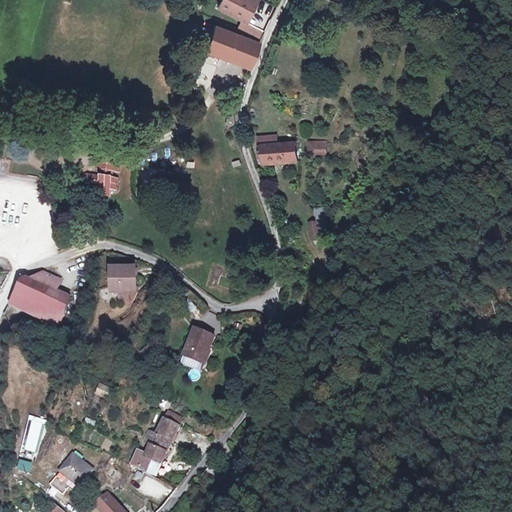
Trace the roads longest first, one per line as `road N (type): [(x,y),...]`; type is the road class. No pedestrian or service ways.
road 1 (unclassified): [(0,303),(22,269),(102,243),(152,258),(229,311),(272,287)]
road 2 (unclassified): [(272,287),(263,204),(239,139),(245,93),(283,0)]
road 3 (unclassified): [(272,287),(239,407),(161,511)]
